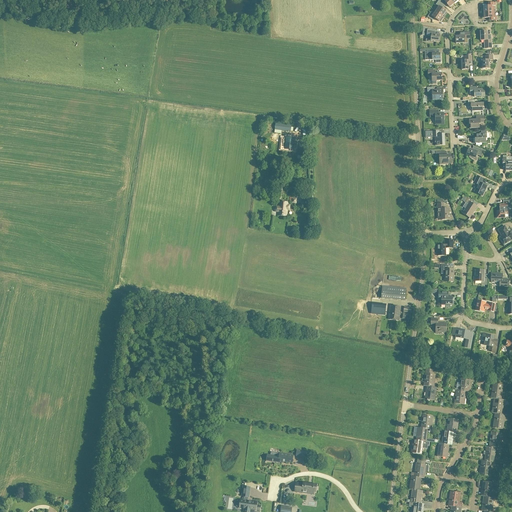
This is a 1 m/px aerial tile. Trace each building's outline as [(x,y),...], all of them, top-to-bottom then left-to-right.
[(443,5),(438,1),(436,4),(439,6),(435,11),(442,16),(443,15),(444,16),(446,13),(445,12),(446,11),(441,7),(443,5)] [(489,6),(483,6),(482,6),(482,12),(495,12),(494,6),(495,6),(495,3),(489,3),(489,6)] [(431,12),(429,15),(429,14),(427,17),(432,20),(434,18),(439,21),(439,20),(440,21),(443,18),(442,17),(442,16),(435,11),(434,14),(431,12)] [(495,16),(495,12),(482,12),(482,18),(490,18),(490,21),(497,20),(496,16),(495,16)] [(427,29),(427,36),(426,41),(431,42),(431,41),(439,42),(440,35),(435,34),(435,30),(427,29)] [(487,35),(487,31),(480,31),(481,40),(484,40),(485,44),(485,48),(492,48),(492,44),(491,36),(488,36),(487,35)] [(460,36),(455,36),(456,43),(465,43),(465,39),(470,39),(469,32),(459,32),(460,36)] [(425,52),(425,57),(429,57),(429,60),(435,60),(436,63),(441,63),(440,53),(434,53),(434,49),(425,50),(425,52)] [(465,60),(461,61),(462,70),(469,69),(469,65),(472,65),(472,55),(465,56),(465,60)] [(493,60),(493,55),(485,55),(485,60),(482,60),(482,68),(489,68),(489,63),(490,62),(490,60),(493,60)] [(435,70),(428,71),(428,76),(429,76),(432,76),(432,84),(437,84),(436,81),(442,80),(442,73),(435,74),(435,70)] [(470,94),(474,94),(475,97),(485,96),(485,89),(477,89),(477,87),(470,87),(470,94)] [(437,90),(434,90),(433,88),(427,88),(428,92),(430,96),(432,96),(433,100),(443,100),(442,88),(437,88),(437,90)] [(468,100),(469,108),(472,108),(472,111),(483,111),(483,107),(484,107),(484,103),(475,103),(475,100),(468,100)] [(437,110),(429,111),(430,118),(435,117),(435,121),(436,125),(444,124),(444,121),(443,114),(439,114),(438,110),(437,110)] [(469,120),(469,125),(471,125),(471,128),(479,128),(479,124),(480,124),(480,122),(484,122),(484,116),(476,116),(476,120),(469,120)] [(291,131),(291,125),(275,123),(275,130),(291,131)] [(487,133),(486,130),(481,131),(482,134),(476,135),(477,138),(475,138),(475,143),(487,143),(486,141),(487,141),(487,133)] [(440,131),(425,132),(426,138),(435,137),(436,146),(445,145),(445,134),(440,134),(440,131)] [(296,148),(296,144),(295,144),(295,141),(287,140),(287,141),(281,141),(282,141),(282,149),(286,150),(286,152),(293,153),(293,150),(296,150),(296,148)] [(476,156),(477,155),(482,156),(484,150),(475,147),(474,150),(469,149),(467,155),(470,156),(469,158),(474,161),(475,161),(476,161),(477,161),(478,160),(478,159),(478,157),(477,157),(476,156)] [(436,152),(436,156),(439,156),(440,164),(451,164),(451,155),(443,155),(443,151),(436,152)] [(503,155),(503,164),(503,168),(506,168),(506,170),(511,170),(511,157),(506,157),(506,156),(503,155)] [(478,185),(474,192),(482,196),(487,186),(482,183),(484,179),(478,176),(474,183),(478,185)] [(464,196),(461,200),(464,202),(466,203),(463,206),(463,207),(465,208),(463,213),(470,217),(477,207),(472,204),(474,201),(467,197),(464,196)] [(444,203),(443,203),(443,200),(437,200),(437,203),(438,214),(442,214),(442,220),(450,220),(449,208),(444,208),(444,203)] [(511,207),(511,200),(503,201),(504,204),(500,204),(500,210),(497,211),(498,217),(505,217),(505,214),(508,214),(508,208),(511,207)] [(287,216),(287,210),(289,211),(290,205),(288,205),(288,202),(279,201),(279,206),(276,206),(275,207),(274,208),(274,209),(274,210),(275,211),(275,212),(278,212),(278,215),(287,216)] [(504,244),(511,239),(511,233),(511,231),(509,232),(505,226),(498,230),(502,236),(500,238),(504,244)] [(453,240),(449,240),(445,240),(445,244),(437,244),(437,256),(445,256),(445,248),(449,248),(453,248),(453,240)] [(453,281),(453,269),(447,269),(447,265),(441,265),(441,274),(445,274),(445,281),(453,281)] [(484,279),(484,270),(475,270),(475,276),(474,276),(474,281),(482,281),(481,285),(487,285),(487,279),(484,279)] [(509,279),(506,279),(503,279),(503,273),(492,273),(491,282),(500,283),(500,286),(502,286),(506,286),(509,286),(509,279)] [(382,286),(381,299),(405,301),(407,288),(382,286)] [(439,291),(439,296),(441,296),(441,300),(440,300),(440,303),(441,303),(441,305),(445,305),(445,306),(449,306),(449,304),(452,304),(452,296),(448,296),(448,292),(439,291)] [(486,302),(478,300),(476,310),(484,312),(485,308),(488,309),(488,311),(494,312),(495,304),(490,303),(489,305),(486,304),(486,302)] [(386,311),(387,304),(373,303),(372,312),(378,313),(378,310),(386,311)] [(399,320),(400,306),(391,305),(389,319),(399,320)] [(412,308),(404,307),(403,319),(410,320),(412,308)] [(442,333),(446,333),(446,323),(438,323),(438,319),(431,319),(431,324),(436,325),(436,333),(442,333)] [(469,331),(457,329),(455,337),(466,339),(465,347),(470,348),(473,333),(469,333),(469,331)] [(495,336),(487,335),(484,334),(482,341),(485,341),(485,345),(490,346),(489,350),(492,351),(492,352),(496,353),(497,345),(494,344),(495,336)] [(426,369),(425,373),(424,386),(426,386),(434,387),(435,374),(433,374),(434,370),(426,369)] [(469,392),(471,379),(461,378),(459,387),(457,387),(456,390),(466,392),(469,392)] [(494,399),(501,400),(503,385),(493,384),(491,398),(494,399)] [(434,387),(426,386),(425,399),(435,400),(437,387),(434,387)] [(466,392),(456,390),(454,403),(464,405),(466,392)] [(501,400),(494,399),(492,413),(495,413),(502,414),(504,400),(501,400)] [(495,413),(493,428),(503,429),(504,418),(510,419),(510,416),(507,415),(503,415),(502,414),(495,413)] [(423,415),(421,428),(428,429),(431,429),(433,416),(423,415)] [(447,431),(454,432),(457,433),(459,420),(449,418),(447,431)] [(418,427),(416,440),(423,441),(426,442),(428,429),(421,428),(418,427)] [(444,431),(442,444),(449,445),(452,445),(454,432),(447,431),(444,431)] [(491,432),(489,447),(499,448),(501,434),(491,432)] [(423,441),(416,440),(413,440),(412,453),(422,454),(422,448),(427,449),(428,445),(429,446),(430,442),(426,442),(423,441)] [(449,445),(442,444),(439,443),(437,456),(447,458),(449,445)] [(486,447),(486,451),(484,451),(483,455),(485,455),(484,461),(492,462),(494,462),(495,457),(498,457),(499,448),(489,447),(486,447)] [(293,455),(280,453),(279,456),(271,455),(270,461),(266,461),(282,463),(281,463),(281,462),(292,463),(293,463),(292,463),(293,455)] [(415,474),(412,474),(411,476),(414,477),(422,478),(425,478),(426,465),(427,460),(419,459),(418,464),(416,463),(415,474)] [(492,462),(484,461),(481,461),(480,475),(490,477),(492,462)] [(422,478),(414,477),(411,476),(410,489),(413,489),(420,491),(422,478)] [(484,496),(491,497),(493,483),(483,481),(481,496),(484,496)] [(303,484),(296,483),(295,491),(307,493),(308,491),(316,492),(316,490),(317,490),(318,486),(317,486),(317,485),(304,483),(303,484)] [(243,486),(242,496),(244,496),(243,500),(241,500),(240,508),(245,508),(244,511),(250,511),(251,509),(260,510),(260,506),(257,505),(257,502),(248,501),(248,497),(249,497),(250,487),(243,486)] [(420,491),(413,489),(411,502),(414,503),(421,504),(423,491),(420,491)] [(460,492),(460,491),(457,491),(456,491),(456,492),(450,491),(448,506),(451,506),(461,507),(462,502),(459,502),(460,493),(460,492)] [(491,497),(484,496),(482,511),(484,511),(492,511),(494,497),(491,497)] [(421,504),(414,503),(412,511),(422,511),(424,504),(421,504)]
